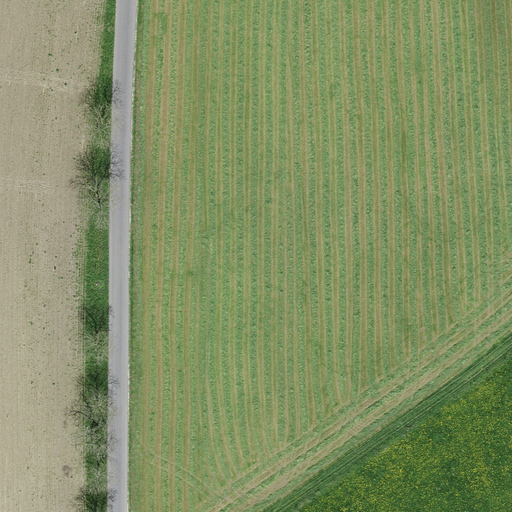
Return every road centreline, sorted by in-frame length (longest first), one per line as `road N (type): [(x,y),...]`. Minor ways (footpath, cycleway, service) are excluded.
road 1 (unclassified): [(127,0),(120,511)]
road 2 (track): [(511,361),(411,437),(285,511)]
